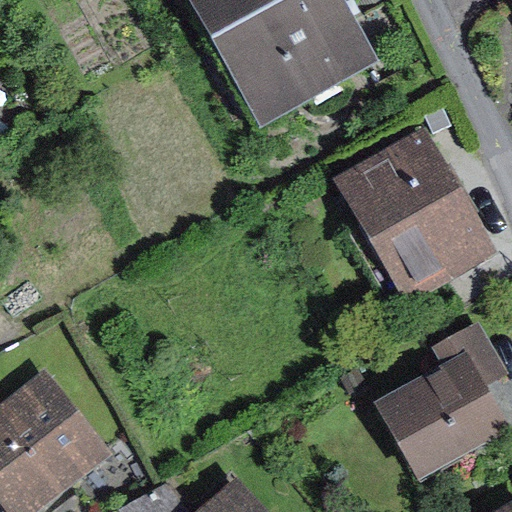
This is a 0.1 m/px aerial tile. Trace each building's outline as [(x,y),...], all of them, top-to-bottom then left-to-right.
[(296,0),(180,0),(211,51),(296,0)] [(377,68),(336,0),(296,0),(211,51),(261,136),(377,68)] [(403,313),(496,258),(420,132),(327,187),(403,313)] [(51,288),(23,251),(0,267),(0,309),(8,320),(51,288)] [(480,385),(505,371),(479,324),(427,353),(438,373),(369,411),(414,492),(510,439),(480,385)] [(0,511),(43,511),(109,459),(41,378),(0,411),(0,511)] [(258,511),(232,481),(195,511),(184,511),(165,489),(123,511),(258,511)]
